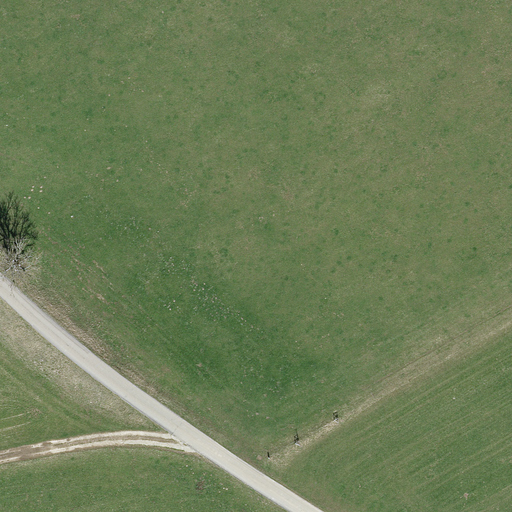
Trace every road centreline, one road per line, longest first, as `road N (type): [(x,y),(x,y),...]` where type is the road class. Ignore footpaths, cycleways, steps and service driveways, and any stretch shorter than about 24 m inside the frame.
road 1 (unclassified): [(303,511),(80,363),(0,285)]
road 2 (track): [(0,460),(93,445),(190,442)]
